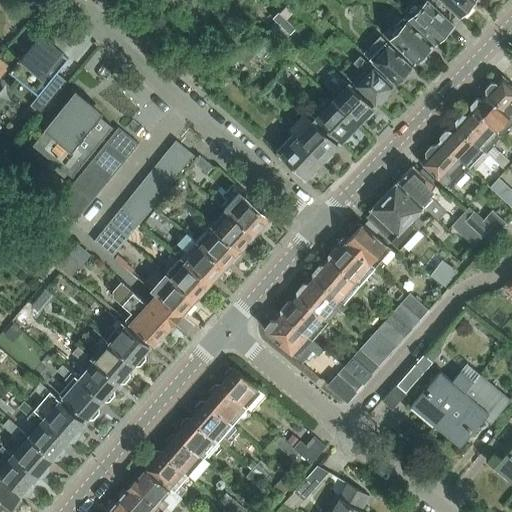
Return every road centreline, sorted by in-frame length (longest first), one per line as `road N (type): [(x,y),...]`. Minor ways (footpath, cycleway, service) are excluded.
road 1 (residential): [(320,225),(70,0)]
road 2 (tertiary): [(320,225),(511,29)]
road 3 (residential): [(344,430),(459,295),(495,279),(511,259)]
road 4 (tertiary): [(68,511),(224,327)]
road 5 (residential): [(344,430),(224,327)]
road 6 (tertiary): [(224,327),(320,225)]
road 7 (residential): [(439,511),(344,430)]
